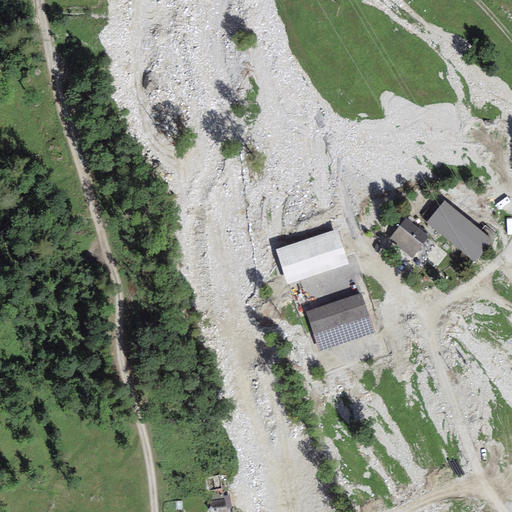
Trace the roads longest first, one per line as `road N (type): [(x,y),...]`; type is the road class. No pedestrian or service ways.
road 1 (track): [(155,511),(116,342),(111,282),(52,91),(36,0)]
road 2 (unclassified): [(418,317),(354,230),(325,132),(275,45),(262,0)]
road 3 (unclassified): [(502,511),(418,317)]
